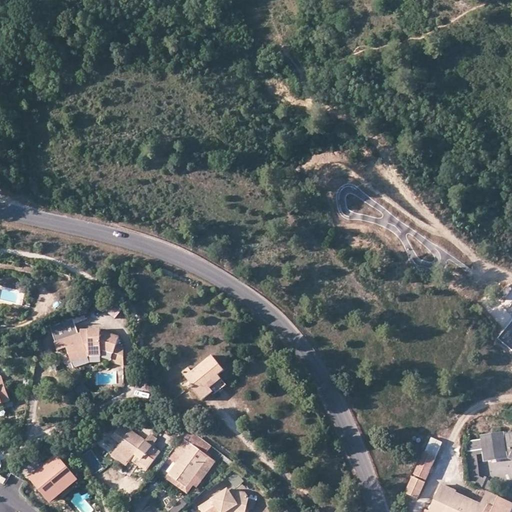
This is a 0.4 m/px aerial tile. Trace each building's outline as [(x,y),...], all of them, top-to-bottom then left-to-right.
[(127,308),(118,303),(105,308),(118,319),(127,308)] [(86,314),(75,318),(77,323),(88,319),(86,314)] [(70,349),(73,359),(79,356),(81,362),(90,359),(104,359),(103,353),(107,352),(118,354),(119,347),(121,337),(108,333),(101,334),(101,330),(90,330),(90,333),(84,333),(81,334),(77,323),(75,318),(52,327),(57,343),(56,343),(59,353),(70,349)] [(126,348),(119,347),(118,354),(116,363),(125,365),(126,348)] [(79,356),(73,359),(75,365),(81,362),(79,356)] [(210,384),(219,376),(225,371),(213,357),(194,373),(191,369),(186,374),(195,385),(193,387),(204,401),(213,393),(215,396),(218,394),(210,384)] [(227,386),(219,376),(210,384),(218,394),(227,386)] [(0,383),(0,406),(11,402),(4,382),(0,383)] [(121,444),(117,449),(133,460),(138,454),(146,460),(141,467),(148,472),(163,452),(155,446),(159,441),(152,435),(146,442),(123,425),(113,438),(121,444)] [(213,447),(190,430),(183,439),(185,440),(207,455),(213,447)] [(511,434),(483,438),(483,441),(485,451),(486,460),(505,457),(511,458),(511,434)] [(207,455),(185,440),(175,453),(184,459),(178,466),(172,475),(188,487),(202,468),(209,457),(207,455)] [(485,451),(483,441),(472,442),(467,447),(468,453),(477,452),(485,451)] [(133,460),(117,449),(113,455),(128,466),(133,460)] [(480,477),(477,452),(468,453),(472,482),(476,484),(476,487),(489,493),(490,494),(495,484),(480,477)] [(178,466),(184,459),(175,453),(170,461),(178,466)] [(436,459),(424,453),(414,474),(426,479),(436,459)] [(138,454),(133,460),(141,467),(146,460),(138,454)] [(216,462),(209,457),(202,468),(208,472),(216,462)] [(75,479),(59,460),(44,473),(41,470),(31,478),(39,487),(41,485),(53,498),(75,479)] [(198,486),(208,472),(202,468),(188,487),(172,475),(169,480),(188,493),(195,484),(198,486)] [(415,477),(407,494),(418,499),(426,483),(415,477)] [(50,500),(53,498),(41,485),(39,487),(50,500)] [(486,511),(488,509),(483,507),(458,495),(459,493),(443,487),(431,511),(486,511)] [(203,511),(227,511),(232,509),(243,511),(246,511),(248,501),(244,495),(228,491),(201,508),(203,511)] [(496,509),(500,499),(490,494),(489,493),(483,507),(488,509),(490,506),(496,509)] [(511,511),(511,504),(500,499),(496,509),(490,506),(488,509),(494,511),(511,511)] [(181,511),(188,506),(183,502),(172,511),(181,511)]
